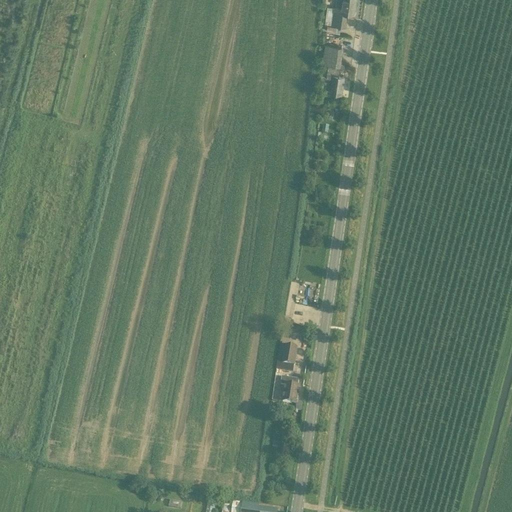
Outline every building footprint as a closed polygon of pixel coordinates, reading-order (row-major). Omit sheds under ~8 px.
[(354,15),(356,0),(336,0),(336,7),(332,6),(331,13),(327,13),(326,21),(328,21),(327,26),(331,27),(330,31),(342,33),(342,28),(345,28),(347,14),(354,15)] [(322,64),(340,66),(343,47),(325,44),(322,64)] [(326,78),(332,79),(330,93),(342,95),(344,77),(339,76),(340,68),(328,66),(326,78)] [(297,348),(280,345),(277,364),(276,370),(293,372),(294,366),(297,348)] [(297,387),(298,380),(282,378),(280,385),(285,386),(283,403),(297,405),(296,407),(301,408),(302,402),(297,401),(299,387),(297,387)] [(276,511),(277,510),(257,508),(257,506),(243,504),(233,502),(232,505),(223,504),(221,511),(276,511)]
